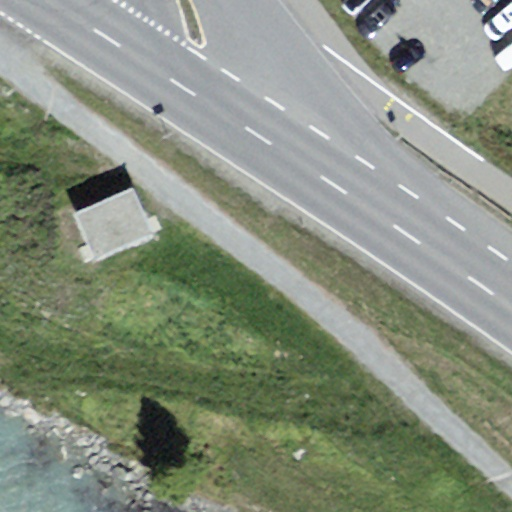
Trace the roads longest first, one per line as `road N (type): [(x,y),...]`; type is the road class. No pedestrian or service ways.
road 1 (track): [(511,481),(0,61)]
road 2 (primary): [(511,308),(45,0)]
